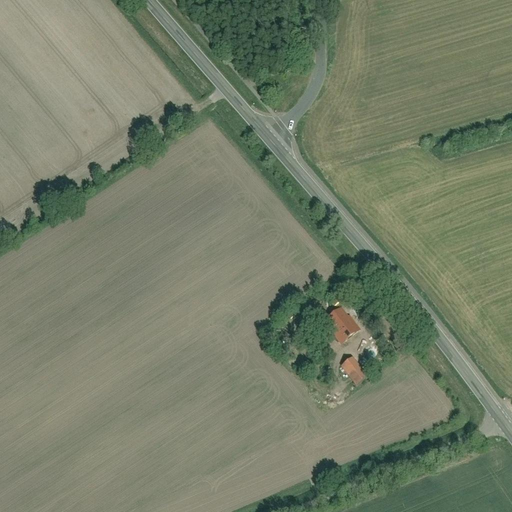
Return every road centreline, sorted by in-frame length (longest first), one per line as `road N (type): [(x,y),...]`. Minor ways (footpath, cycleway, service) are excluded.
road 1 (tertiary): [(270,141),(503,422)]
road 2 (unclassified): [(503,422),(280,511)]
road 3 (tertiary): [(148,0),(270,141)]
road 4 (unclassified): [(270,141),(297,117),(326,68),(323,0)]
